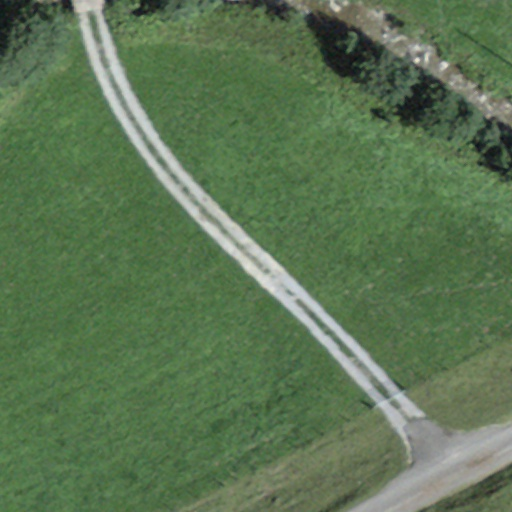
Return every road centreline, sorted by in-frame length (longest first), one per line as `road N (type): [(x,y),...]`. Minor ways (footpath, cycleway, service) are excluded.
road 1 (track): [(447,467),(145,153),(81,0)]
road 2 (unclassified): [(367,511),(511,437)]
